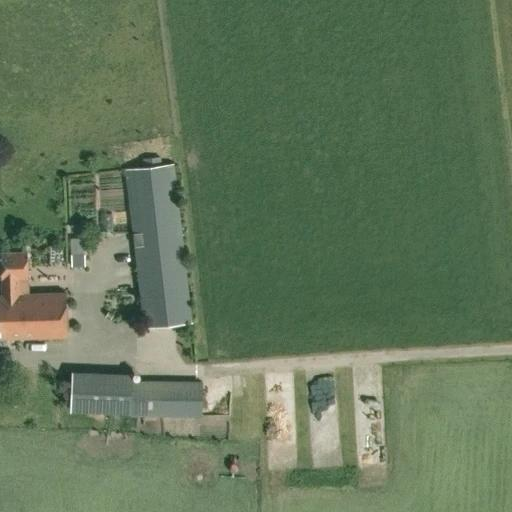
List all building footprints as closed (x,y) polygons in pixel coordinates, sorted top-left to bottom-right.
[(173,164),(126,169),(144,328),(191,323),(173,164)] [(79,193),(104,188),(101,177),(77,182),(79,193)] [(0,263),(1,295),(0,295),(0,336),(7,336),(7,338),(66,336),(64,291),(27,293),(25,251),(0,251),(0,263)] [(86,296),(113,297),(113,275),(87,274),(86,296)] [(72,371),(69,411),(129,414),(129,418),(202,419),(202,381),(132,378),(132,371),(72,371)]
